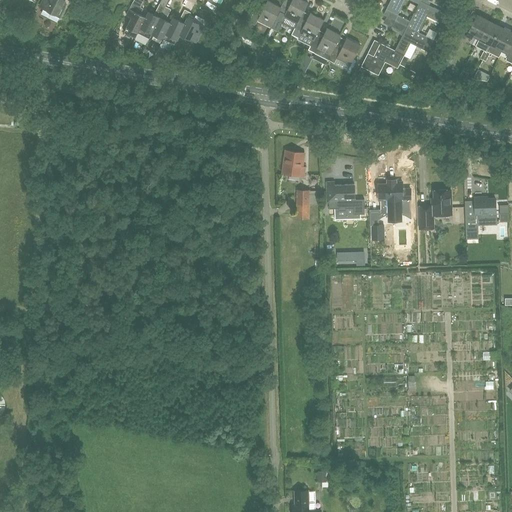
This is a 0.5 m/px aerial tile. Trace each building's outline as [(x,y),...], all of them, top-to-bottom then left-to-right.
[(43,0),(40,6),(44,8),(43,9),(60,18),(65,7),(62,5),(64,2),(60,0),(43,0)] [(281,7),(267,0),(261,11),(255,8),(248,22),(255,25),(257,21),(271,28),(276,18),(275,18),(281,7)] [(298,21),(299,21),(308,3),(302,0),(292,0),(288,7),(282,4),(281,7),(275,18),(276,18),(282,21),(284,16),(297,23),(298,21)] [(420,0),(390,0),(386,9),(397,14),(394,21),(407,27),(410,21),(410,20),(398,14),(405,0),(411,0),(418,3),(419,3),(420,0)] [(439,22),(444,13),(426,4),(428,0),(420,0),(419,3),(418,3),(410,20),(410,21),(407,27),(418,33),(418,32),(427,16),(439,22)] [(146,17),(145,17),(140,14),(143,9),(132,3),(126,15),(131,18),(124,32),(135,38),(138,33),(146,17)] [(152,33),(165,6),(159,4),(158,6),(154,14),(148,11),(145,17),(146,17),(138,33),(149,39),(152,33)] [(171,23),(165,20),(171,9),(165,6),(152,33),(163,39),(166,34),(171,23)] [(187,18),(188,18),(189,15),(190,12),(184,9),(179,20),(173,17),(171,23),(166,34),(177,39),(180,34),(179,34),(187,18)] [(315,37),(324,20),(310,13),(304,24),(299,21),(298,21),(297,23),(291,35),(298,38),(300,34),(313,40),(315,37)] [(196,42),(207,21),(199,17),(198,19),(195,17),(194,18),(189,15),(188,18),(187,18),(179,34),(180,34),(196,42)] [(480,38),(488,21),(477,15),(471,26),(466,24),(459,36),(465,39),(467,35),(472,38),(473,35),(479,38),(480,38)] [(425,36),(418,32),(418,33),(407,27),(394,21),(391,27),(403,33),(395,50),(404,55),(410,43),(427,51),(433,40),(431,39),(425,36)] [(489,49),(500,27),(488,21),(480,38),(479,38),(475,46),(484,50),(483,53),(489,56),(491,50),(489,49)] [(502,50),(511,32),(500,27),(489,49),(491,50),(489,56),(483,53),(480,58),(486,61),(488,56),(489,57),(491,56),(492,55),(492,54),(499,57),(503,50),(502,50)] [(335,47),(341,35),(327,28),(321,40),(315,37),(313,40),(308,50),(327,60),(330,55),(335,46),(335,47)] [(433,40),(437,33),(428,29),(425,36),(431,39),(433,40)] [(117,41),(120,35),(113,32),(110,38),(117,41)] [(511,32),(502,50),(503,50),(509,53),(506,60),(511,62),(511,32)] [(350,65),(360,45),(346,38),(341,49),(335,47),(335,46),(330,55),(327,60),(334,63),(337,59),(350,65)] [(402,58),(404,55),(395,50),(374,39),(361,66),(378,75),(385,62),(397,68),(399,64),(402,58)] [(450,64),(457,50),(451,47),(450,46),(443,60),(450,64)] [(307,68),(302,65),(298,72),(304,74),(307,68)] [(286,150),(282,173),(304,176),(305,167),(302,166),(304,152),(286,150)] [(387,184),(378,184),(379,200),(381,200),(382,213),(411,212),(410,189),(402,189),(402,181),(396,182),(394,182),(394,183),(389,183),(389,182),(387,182),(387,184)] [(366,213),(365,198),(355,198),(355,184),(332,185),(332,190),(327,190),(327,202),(330,202),(330,208),(337,208),(339,210),(343,210),(347,210),(347,216),(362,216),(362,213),(366,213)] [(451,214),(450,189),(434,190),(434,206),(419,206),(420,229),(434,228),(433,214),(451,214)] [(309,190),(297,190),(297,218),(309,218),(309,204),(309,190)] [(321,191),(309,190),(309,204),(320,205),(321,191)] [(475,201),(465,201),(466,233),(478,232),(478,225),(496,224),(496,214),(495,198),(482,199),(482,197),(475,197),(475,201)] [(508,212),(508,204),(500,204),(499,204),(499,213),(500,213),(508,212)] [(385,239),(384,224),(370,224),(371,239),(385,239)] [(398,250),(405,249),(403,242),(396,243),(398,250)] [(364,260),(364,252),(338,253),(338,261),(364,260)] [(410,406),(422,405),(421,395),(409,396),(410,406)] [(433,406),(449,403),(448,396),(432,399),(433,406)] [(376,414),(405,415),(406,406),(395,405),(396,398),(377,398),(376,414)] [(371,429),(373,444),(383,443),(384,454),(394,453),(392,437),(399,436),(398,428),(405,427),(404,419),(398,420),(398,417),(377,420),(378,429),(371,429)] [(352,429),(363,429),(362,419),(352,420),(352,429)] [(418,444),(419,436),(411,435),(411,443),(418,444)] [(443,462),(412,462),(412,480),(431,480),(431,472),(443,472),(443,462)] [(488,467),(490,475),(497,473),(495,465),(488,467)] [(326,471),(318,471),(318,482),(326,482),(326,471)] [(296,504),(293,504),(293,511),(321,511),(321,510),(315,510),(315,501),(309,501),(309,498),(309,490),(295,490),(296,504)]
